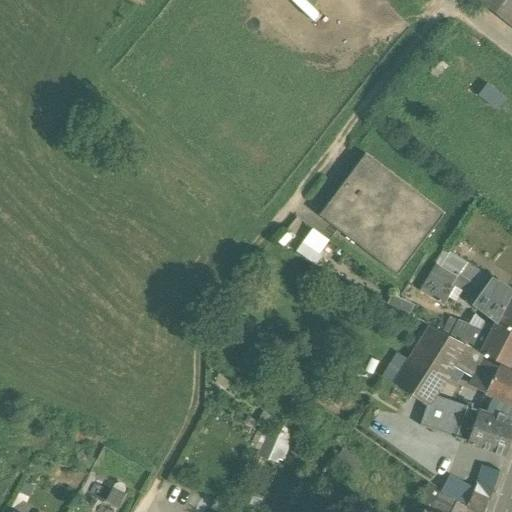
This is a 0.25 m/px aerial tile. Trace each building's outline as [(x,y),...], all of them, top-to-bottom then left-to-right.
[(511,0),(485,0),(511,21),(511,0)] [(496,109),(504,96),(485,84),(477,96),(496,109)] [(365,152),(318,215),(398,276),(445,213),(365,152)] [(322,256),(303,243),(297,252),(316,265),(322,256)] [(511,295),(511,290),(451,254),(442,268),(456,277),(458,275),(481,289),(473,300),(470,304),(496,322),(500,314),(511,320),(511,298),(511,295)] [(437,265),(420,291),(443,306),(454,288),(454,287),(451,285),(456,277),(442,268),(437,265)] [(481,289),(458,275),(456,277),(451,285),(454,287),(454,288),(473,300),(481,289)] [(511,320),(500,314),(496,322),(489,337),(511,349),(511,320)] [(432,326),(395,385),(427,405),(434,396),(455,361),(466,344),(432,326)] [(511,360),(511,349),(489,337),(481,351),(483,352),(509,367),(511,360)] [(466,344),(455,361),(471,371),(483,352),(481,351),(466,344)] [(500,367),(484,359),(472,383),(487,391),(500,367)] [(511,373),(500,367),(487,391),(511,403),(511,373)] [(478,411),(434,396),(427,405),(420,426),(468,442),(478,411)] [(511,436),(511,422),(478,411),(468,442),(505,455),(511,436)] [(282,463),(295,431),(270,421),(266,429),(270,430),(260,455),(282,463)] [(103,499),(118,507),(126,494),(111,485),(103,499)] [(483,511),(489,498),(473,490),(465,506),(476,511),(483,511)]
